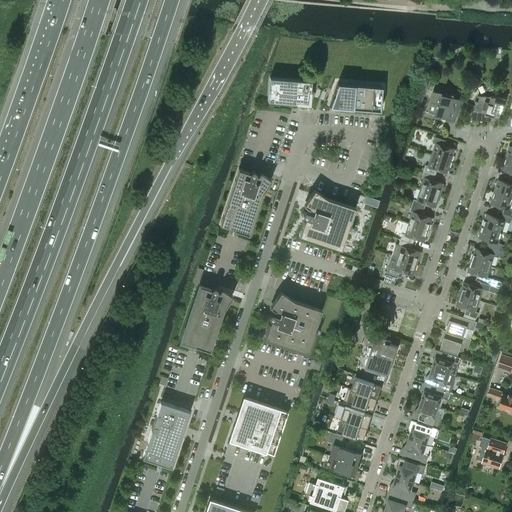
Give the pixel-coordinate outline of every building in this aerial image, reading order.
[(310,91),(311,80),(269,77),(267,101),(295,103),(295,101),(307,102),(307,91),(310,91)] [(377,110),(379,110),(381,86),(337,83),(329,106),(330,106),(330,105),(337,105),(337,107),(344,107),(344,106),(377,109),(377,110)] [(445,95),(433,91),(425,115),(435,117),(436,114),(455,120),(461,100),(454,98),(454,95),(445,93),(445,95)] [(499,118),(506,97),(482,96),(481,96),(480,96),(479,96),(478,97),(478,98),(477,98),(476,99),(476,100),(474,105),(467,103),(466,108),(472,111),(470,120),(495,122),(496,117),(499,118)] [(435,144),(432,155),(451,161),(455,149),(445,146),(447,141),(434,137),(432,143),(435,144)] [(451,161),(432,155),(428,166),(425,165),(423,171),(435,175),(437,169),(447,173),(451,161)] [(511,172),(510,177),(511,178),(511,159),(506,157),(502,169),(511,172)] [(248,234),(262,192),(271,179),(259,172),(257,175),(255,174),(256,173),(255,172),(255,171),(254,170),(253,170),(252,170),(251,170),(250,171),(249,171),(249,172),(238,168),(219,224),(248,234)] [(435,175),(423,171),(421,177),(424,178),(420,189),(439,195),(443,183),(434,180),(435,175)] [(498,180),(494,191),(511,197),(511,178),(510,177),(508,183),(498,180)] [(314,189),(303,204),(307,207),(306,211),(305,211),(304,211),(303,211),(303,212),(302,212),(302,213),(302,214),(302,215),(302,216),(303,217),(304,217),(298,235),(341,249),(355,207),(327,198),(314,189)] [(439,195),(420,189),(417,200),(414,199),(412,205),(424,209),(426,203),(436,207),(439,195)] [(500,206),(498,211),(511,216),(511,211),(511,209),(510,208),(511,201),(511,197),(494,191),(490,203),(500,206)] [(422,214),(424,209),(412,205),(410,211),(413,212),(409,223),(428,229),(432,218),(422,214)] [(487,214),(483,225),(502,232),(506,221),(509,222),(511,216),(498,211),(496,217),(487,214)] [(428,229),(409,223),(406,234),(402,233),(400,239),(413,243),(415,238),(424,241),(428,229)] [(489,240),(487,246),(499,250),(501,244),(498,243),(502,232),(483,225),(479,237),(489,240)] [(421,252),(411,249),(413,243),(400,239),(398,245),(395,244),(392,255),(398,257),(417,263),(421,252)] [(475,248),(472,260),(491,266),(494,255),(497,256),(499,250),(487,246),(485,251),(475,248)] [(413,275),(417,264),(417,263),(398,257),(394,268),(388,266),(386,272),(401,277),(403,272),(413,275)] [(477,274),(476,280),(488,284),(490,279),(490,278),(487,277),(491,266),(472,260),(468,271),(477,274)] [(372,276),(375,267),(369,265),(366,274),(372,276)] [(387,274),(385,280),(395,284),(397,277),(387,274)] [(464,282),(460,294),(479,300),(483,289),(489,291),(491,285),(488,284),(476,280),(474,285),(464,282)] [(211,288),(199,285),(181,341),(209,350),(223,309),(232,296),(221,288),(219,291),(217,290),(217,289),(217,288),(216,287),(215,287),(215,286),(214,286),(213,286),(212,287),(211,287),(211,288)] [(293,300),(280,291),(269,306),(274,309),(272,313),(271,313),(270,313),(269,313),(269,314),(268,314),(268,315),(268,316),(268,317),(269,318),(270,319),(264,337),(307,351),(321,309),(293,300)] [(479,312),(476,311),(479,300),(460,294),(456,305),(466,308),(464,314),(477,318),(479,312)] [(477,321),(450,312),(447,320),(449,321),(446,330),(446,331),(464,337),(464,336),(467,328),(474,330),(475,327),(482,329),(485,320),(479,317),(477,321)] [(471,338),(464,336),(464,337),(446,331),(446,330),(444,329),(441,337),(444,338),(440,348),(458,354),(461,345),(468,348),(471,338)] [(371,348),(363,374),(386,382),(392,365),(392,364),(390,364),(390,362),(391,361),(393,358),(392,356),(393,355),(395,355),(398,345),(390,343),(391,340),(372,334),(368,346),(371,348)] [(435,357),(432,367),(450,373),(453,364),(458,366),(461,358),(435,349),(433,356),(435,357)] [(497,366),(511,371),(511,357),(501,354),(497,366)] [(475,364),(473,371),(480,373),(482,367),(475,364)] [(450,373),(432,367),(429,377),(426,376),(424,383),(450,392),(452,384),(447,382),(450,373)] [(351,389),(377,398),(382,385),(361,379),(355,376),(351,389)] [(450,392),(424,383),(421,390),(424,391),(421,401),(439,407),(442,397),(447,399),(450,392)] [(348,388),(344,400),(366,408),(373,410),(375,407),(377,398),(351,389),(348,388)] [(498,406),(511,410),(511,395),(508,394),(508,395),(503,394),(504,392),(490,388),(488,394),(500,398),(498,406)] [(245,397),(239,413),(230,440),(273,454),(287,411),(245,397)] [(142,457),(171,467),(189,411),(160,401),(142,457)] [(439,407),(421,401),(417,411),(415,410),(412,417),(438,426),(441,418),(435,416),(439,407)] [(345,406),(341,418),(368,427),(371,418),(372,415),(365,412),(345,406)] [(462,407),(460,414),(466,416),(468,409),(462,407)] [(341,418),(337,431),(357,437),(364,439),(365,436),(368,427),(341,418)] [(412,428),(409,438),(426,444),(429,435),(435,437),(438,429),(411,420),(409,427),(412,428)] [(479,445),(482,447),(478,459),(482,460),(482,461),(499,466),(504,453),(503,452),(505,448),(506,448),(507,443),(495,439),(495,440),(483,436),(482,439),(479,445)] [(426,444),(409,438),(405,448),(402,447),(400,454),(426,463),(429,455),(423,453),(426,444)] [(329,455),(331,455),(359,465),(359,464),(358,464),(359,462),(358,462),(359,459),(360,459),(362,453),(334,443),(329,455)] [(359,465),(331,455),(329,460),(328,460),(327,462),(328,462),(327,466),(355,476),(359,465)] [(400,465),(396,475),(414,481),(417,472),(423,474),(425,466),(399,457),(397,464),(400,465)] [(414,481),(396,475),(393,485),(390,485),(388,491),(414,500),(416,492),(411,490),(414,481)] [(312,495),(310,501),(342,511),(344,511),(348,499),(349,499),(341,496),(345,485),(318,476),(316,483),(314,482),(313,483),(310,485),(309,490),(310,493),(310,494),(312,495)] [(431,482),(430,486),(442,490),(443,485),(431,482)] [(414,500),(388,491),(385,498),(388,499),(385,509),(393,511),(403,511),(406,506),(411,508),(414,500)] [(455,492),(451,503),(461,506),(465,495),(455,492)] [(249,511),(211,499),(206,511),(249,511)]
